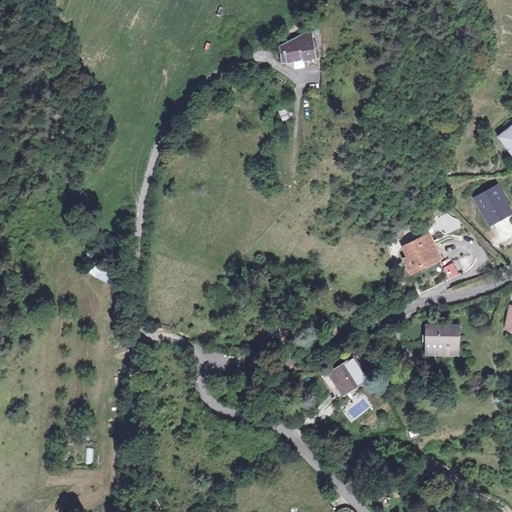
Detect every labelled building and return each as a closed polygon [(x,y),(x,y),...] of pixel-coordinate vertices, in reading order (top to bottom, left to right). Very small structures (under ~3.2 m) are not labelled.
[(312,39),(308,39),(308,31),(291,41),(283,42),(279,46),(281,60),(301,57),(302,59),(313,58),(312,39)] [(294,117),(291,107),(279,111),(282,120),(294,117)] [(511,120),(496,133),(504,142),(510,150),(511,148),(511,120)] [(476,194),(474,195),(488,219),(509,207),(495,183),(492,185),(502,203),(487,211),(476,194)] [(502,203),(492,185),(476,194),(487,211),(502,203)] [(424,265),(422,260),(438,252),(429,233),(405,244),(409,254),(404,256),(411,270),(424,265)] [(91,266),(88,273),(106,283),(110,276),(91,266)] [(276,319),(268,323),(269,325),(258,333),(264,344),(287,329),(280,320),(277,321),(276,319)] [(456,354),(458,340),(429,338),(427,361),(453,364),(453,355),(456,354)] [(334,371),(342,387),(362,375),(353,358),(334,371)] [(136,462),(136,472),(148,471),(148,462),(136,462)] [(149,471),(148,471),(136,472),(135,472),(135,483),(149,483),(149,471)] [(159,511),(155,501),(142,507),(144,511),(159,511)]
